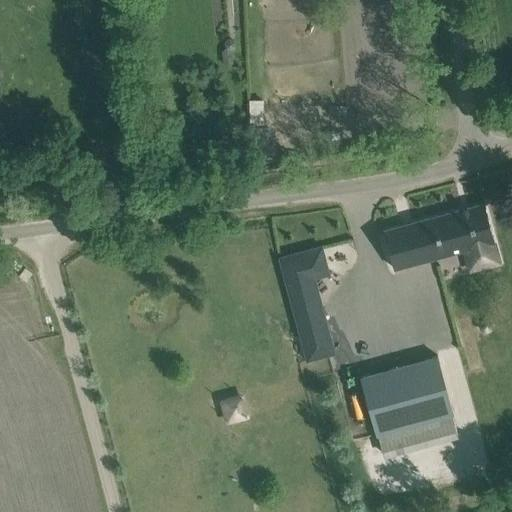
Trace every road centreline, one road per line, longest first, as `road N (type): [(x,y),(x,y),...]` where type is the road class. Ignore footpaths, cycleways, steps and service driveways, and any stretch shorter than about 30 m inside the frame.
road 1 (unclassified): [(0,236),(474,157)]
road 2 (unclassified): [(474,157),(452,0)]
